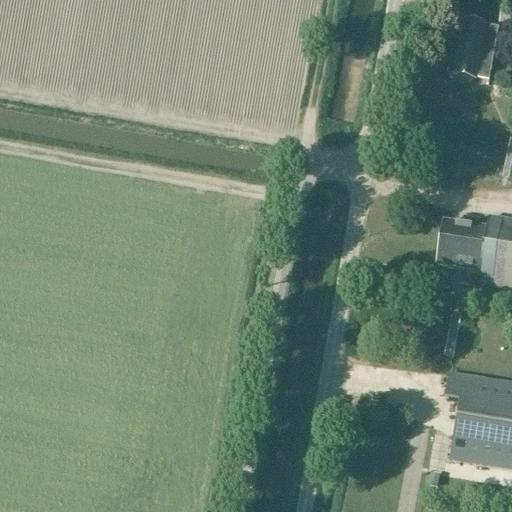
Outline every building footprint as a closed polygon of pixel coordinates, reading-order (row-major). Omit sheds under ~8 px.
[(511,12),(501,10),(499,25),(511,27),(511,12)] [(486,28),(463,24),(454,77),(476,81),(476,80),(489,82),(498,30),(486,28)] [(438,270),(480,277),(479,288),(511,293),(511,223),(489,219),(487,231),(444,225),(438,270)] [(511,386),(449,377),(445,399),(459,402),(453,441),(449,464),(511,474),(511,386)] [(438,479),(429,477),(427,487),(437,488),(438,479)]
